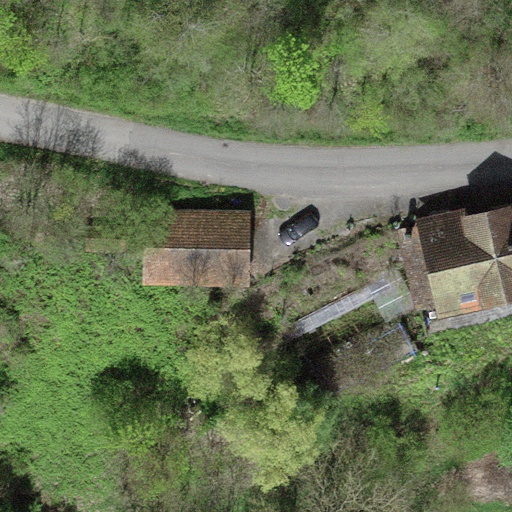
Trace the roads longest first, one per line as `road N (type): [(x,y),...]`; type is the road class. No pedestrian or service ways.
road 1 (residential): [(511,165),(183,169)]
road 2 (unclassified): [(183,169),(0,118)]
